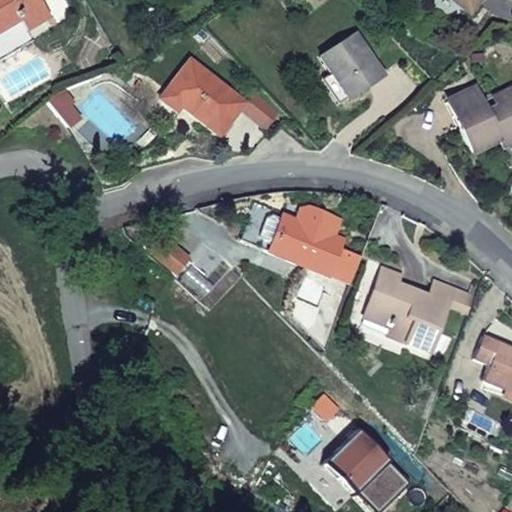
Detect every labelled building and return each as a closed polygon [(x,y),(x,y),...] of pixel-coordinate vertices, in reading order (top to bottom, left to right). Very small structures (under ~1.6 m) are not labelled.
[(0,0),(0,33),(20,22),(27,33),(47,21),(35,0),(0,0)] [(449,0),(468,14),(478,0),(449,0)] [(319,61),(330,76),(347,101),(382,78),(354,37),(319,61)] [(188,62),(158,102),(174,115),(180,109),(217,139),(243,106),(188,62)] [(347,101),(330,76),(320,82),(338,107),(347,101)] [(83,104),(76,91),(57,100),(71,128),(85,122),(77,106),(83,104)] [(446,104),(470,154),(498,141),(501,147),(511,142),(511,91),(497,98),(501,106),(486,113),(475,91),(446,104)] [(276,116),(253,98),(243,111),(266,129),(276,116)] [(330,268),(340,246),(341,243),(332,239),(338,224),(308,211),(301,213),(296,225),(282,219),(249,222),(240,242),(304,268),(289,300),(290,321),(321,354),(353,277),(330,268)] [(330,268),(353,277),(362,255),(340,246),(330,268)] [(446,306),(468,315),(475,298),(436,283),(430,299),(396,285),(399,277),(382,271),(360,327),(428,353),(446,306)] [(511,351),(480,338),(471,361),(487,367),(481,383),(511,395),(511,351)] [(379,511),(409,485),(357,430),(321,464),(352,496),(354,495),(369,511),(379,511)] [(321,464),(319,465),(350,498),(352,496),(321,464)]
